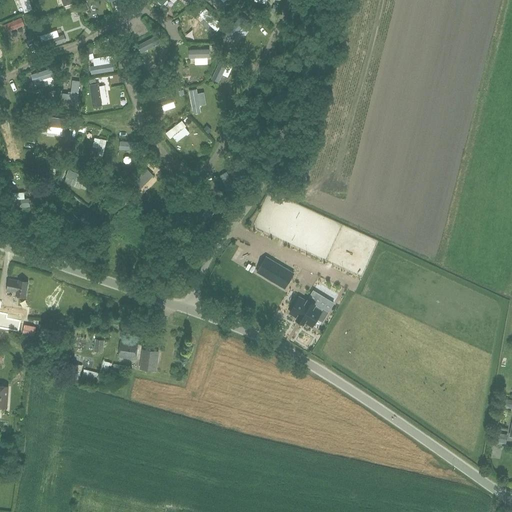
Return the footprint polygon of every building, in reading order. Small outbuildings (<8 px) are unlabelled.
[(200,22),(213,15),(210,8),(196,15),(200,22)] [(27,15),(9,23),(19,42),(36,33),(27,15)] [(56,42),(64,40),(62,32),(54,34),(56,42)] [(176,138),(182,131),(178,127),(172,135),(176,138)] [(177,139),(182,142),(187,135),(181,132),(177,139)] [(279,288),(288,272),(260,257),(251,272),(279,288)] [(13,294),(25,297),(28,282),(18,280),(18,281),(8,279),(6,291),(13,292),(13,294)] [(306,322),(314,327),(318,319),(322,322),(328,312),(308,300),(307,301),(299,297),(290,312),(297,317),(296,319),(305,324),(306,322)] [(1,302),(0,315),(13,316),(14,303),(1,302)] [(24,311),(24,320),(33,320),(33,311),(24,311)] [(0,328),(23,331),(24,322),(11,321),(12,317),(0,315),(0,328)] [(301,340),(304,335),(303,334),(304,331),(294,325),(289,333),(301,340)] [(95,339),(94,351),(95,351),(94,352),(97,352),(97,351),(102,352),(104,340),(95,339)] [(118,357),(135,359),(138,344),(120,341),(118,357)] [(153,370),(155,352),(149,351),(148,355),(143,355),(141,368),(153,370)] [(109,363),(102,361),(96,359),(95,362),(92,361),(90,366),(93,367),(93,368),(100,370),(98,378),(96,388),(103,389),(106,375),(119,378),(120,373),(115,371),(115,369),(108,368),(109,363)] [(79,380),(82,365),(74,363),(71,378),(79,380)] [(500,406),(511,408),(511,399),(501,397),(500,406)] [(494,441),(504,443),(506,435),(495,433),(494,441)]
